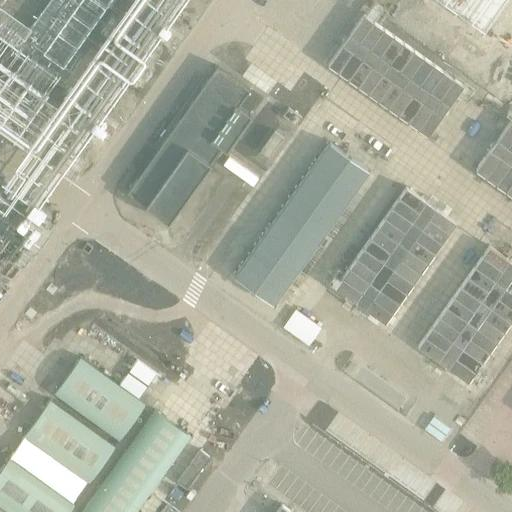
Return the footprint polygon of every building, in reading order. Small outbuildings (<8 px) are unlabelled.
[(469,75),(504,97),(511,83),(511,0),(496,0),(469,43),(483,52),(469,75)] [(328,65),(428,135),(463,86),(362,16),(328,65)] [(215,63),(126,191),(165,219),(217,144),(225,150),(250,114),(236,105),(249,87),(215,63)] [(476,170),(511,195),(511,121),(511,120),(476,170)] [(327,142),(235,276),(277,305),(369,171),(327,142)] [(388,321),(456,219),(405,184),(336,287),(388,321)] [(284,327),(311,343),(322,324),(296,308),(284,327)] [(144,406),(79,360),(54,395),(120,441),(144,406)] [(115,447),(49,402),(25,437),(90,483),(115,447)] [(156,407),(83,511),(135,511),(191,431),(156,407)] [(8,457),(0,468),(0,503),(12,511),(67,511),(74,503),(8,457)] [(299,511),(281,499),(271,511),(299,511)]
